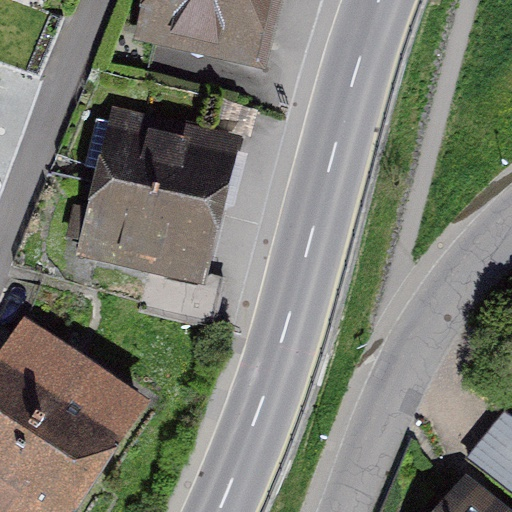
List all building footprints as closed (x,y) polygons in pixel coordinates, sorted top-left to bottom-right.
[(264,75),(283,0),(144,0),(134,42),(264,75)] [(107,181),(224,210),(240,144),(123,116),(107,181)] [(224,210),(107,181),(87,264),(203,293),(224,210)] [(91,511),(156,413),(30,331),(0,375),(0,511),(91,511)] [(511,417),(510,415),(470,459),(511,496),(511,417)] [(507,511),(478,488),(457,511),(507,511)]
